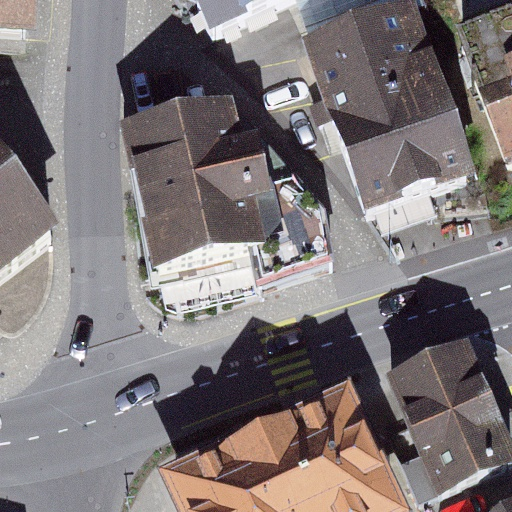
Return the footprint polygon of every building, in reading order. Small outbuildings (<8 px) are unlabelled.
[(46,0),(0,0),(0,44),(44,46),(46,0)] [(172,0),(199,65),(357,0),(172,0)] [(425,35),(316,70),(369,238),(479,203),(425,35)] [(511,48),(467,62),(503,183),(511,180),(511,48)] [(236,129),(130,152),(162,301),(268,278),(236,129)] [(0,291),(58,247),(0,170),(0,291)] [(511,460),(469,350),(394,379),(441,498),(511,470),(511,460)] [(407,511),(351,389),(153,479),(167,511),(407,511)]
